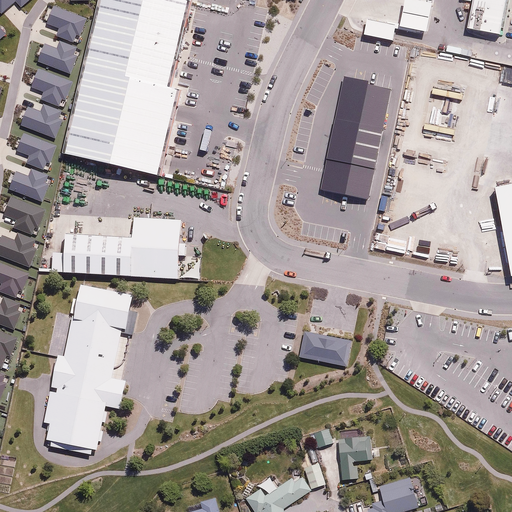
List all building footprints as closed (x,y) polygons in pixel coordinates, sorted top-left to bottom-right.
[(100,0),(65,151),(159,173),(179,87),(171,85),(190,0),(100,0)] [(504,0),(472,0),(468,25),(499,31),(504,0)] [(511,66),(504,65),(501,78),(511,80),(511,66)] [(459,94),(443,91),(419,211),(436,214),(459,94)] [(511,180),(495,183),(510,273),(511,272),(511,180)] [(131,233),(66,230),(65,252),(52,251),(51,270),(178,275),(181,216),(132,214),(131,233)] [(51,421),(47,438),(97,448),(106,404),(120,407),(126,379),(113,376),(123,327),(127,328),(134,291),(79,280),(64,355),(58,353),(44,419),(51,421)] [(352,339),(306,330),(300,355),(347,364),(352,339)] [(309,433),(315,448),(332,441),(326,426),(309,433)] [(371,431),(339,434),(343,479),(358,478),(357,465),(354,465),(353,459),(374,457),(371,431)] [(316,460),(303,467),(313,488),(327,481),(316,460)] [(262,485),(246,497),(257,511),(285,511),(285,507),(309,488),(301,477),(296,481),(292,475),(268,493),(262,485)] [(364,507),(362,502),(346,507),(347,511),(397,511),(420,504),(411,477),(380,487),(384,497),(370,502),(371,505),(364,507)] [(204,508),(186,511),(219,511),(215,497),(202,500),(204,508)]
